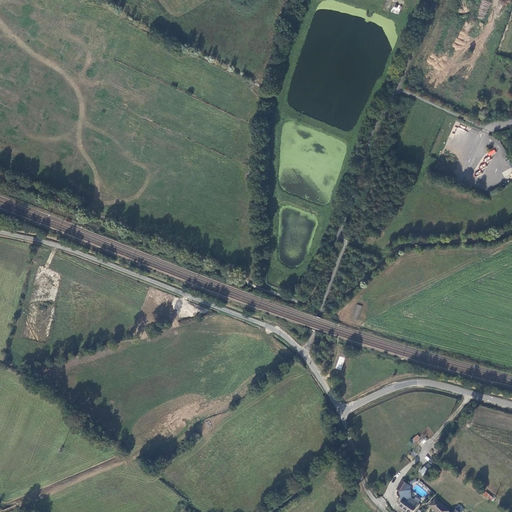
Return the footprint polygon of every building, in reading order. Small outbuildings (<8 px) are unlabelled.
[(395,4),(391,12),(398,14),(401,6),(395,4)] [(356,304),(352,318),(357,320),(362,306),(356,304)] [(348,347),(343,346),(336,368),(341,370),(348,347)] [(411,440),(414,444),(421,438),(417,434),(411,440)] [(429,471),(425,466),(421,471),(425,475),(429,471)] [(412,491),(406,485),(401,491),(407,497),(412,491)] [(485,491),(482,494),(490,501),(493,498),(485,491)] [(408,511),(412,511),(419,503),(411,497),(408,501),(404,498),(399,505),(408,511)] [(448,509),(436,498),(430,504),(438,511),(459,511),(455,508),(452,511),(448,509)]
